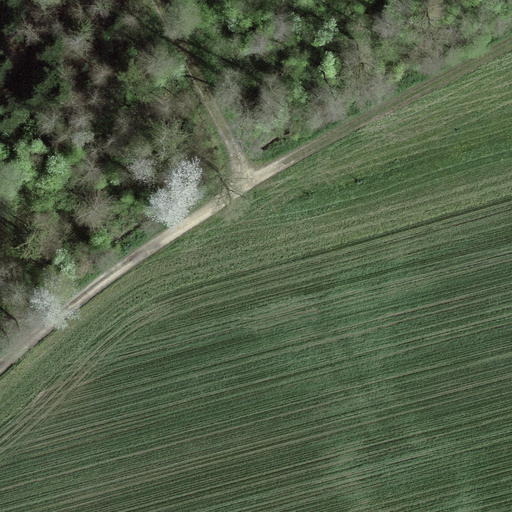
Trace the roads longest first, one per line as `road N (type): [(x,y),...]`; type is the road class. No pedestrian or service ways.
road 1 (track): [(0,364),(248,181),(511,43)]
road 2 (track): [(154,0),(248,181)]
